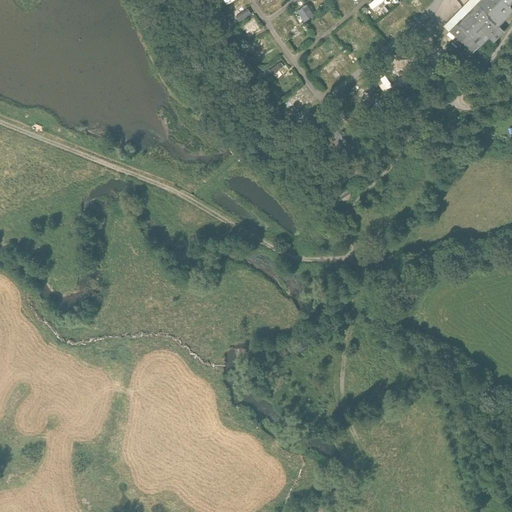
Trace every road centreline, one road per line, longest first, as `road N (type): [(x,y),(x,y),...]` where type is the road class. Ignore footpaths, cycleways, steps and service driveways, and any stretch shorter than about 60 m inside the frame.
road 1 (track): [(360,284),(351,259),(279,253),(187,199),(0,122)]
road 2 (track): [(351,259),(350,211),(453,99)]
road 3 (track): [(511,250),(398,289),(372,293),(360,284)]
